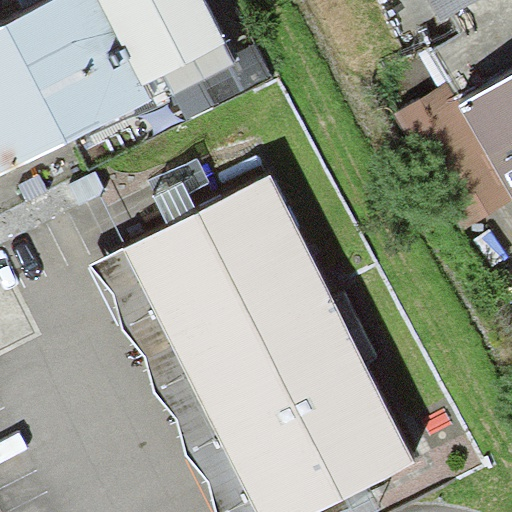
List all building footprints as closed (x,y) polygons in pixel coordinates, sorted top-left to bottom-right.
[(203,0),(17,0),(24,14),(0,26),(0,179),(152,104),(234,62),(203,0)] [(429,0),(439,17),(472,0),(429,0)] [(447,83),(392,115),(461,232),(511,201),(511,74),(460,105),(447,83)] [(93,168),(0,213),(0,242),(104,192),(93,168)] [(308,511),(415,459),(365,362),(334,298),(269,176),(198,211),(169,225),(90,264),(113,292),(121,327),(146,354),(155,391),(178,418),(186,453),(209,479),(216,511),(308,511)] [(153,196),(169,225),(198,211),(182,181),(153,196)] [(346,293),(334,298),(365,362),(377,356),(346,293)]
